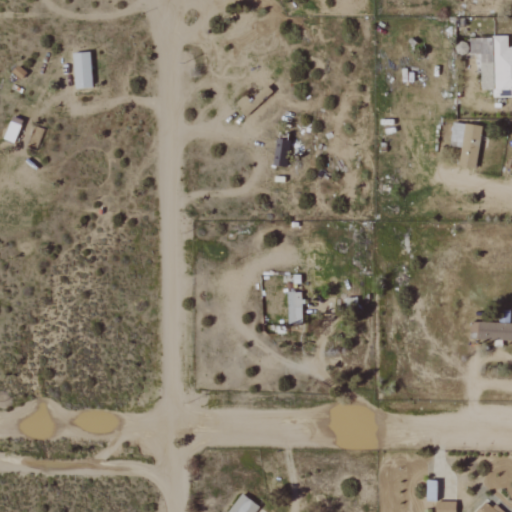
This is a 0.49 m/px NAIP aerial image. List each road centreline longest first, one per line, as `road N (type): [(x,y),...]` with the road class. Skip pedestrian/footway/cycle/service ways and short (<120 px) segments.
road 1 (residential): [(511,428),(0,432)]
road 2 (residential): [(165,9),(176,511)]
